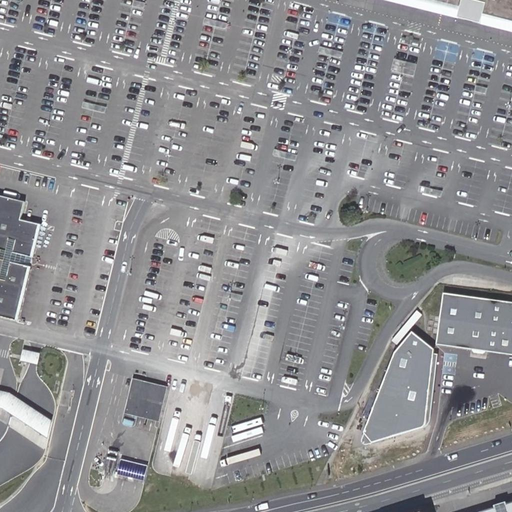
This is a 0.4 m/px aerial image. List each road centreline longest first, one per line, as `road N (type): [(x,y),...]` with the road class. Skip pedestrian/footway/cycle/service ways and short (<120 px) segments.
road 1 (unclassified): [(62,511),(142,191)]
road 2 (primary): [(350,509),(511,461)]
road 3 (primary): [(399,476),(244,511)]
